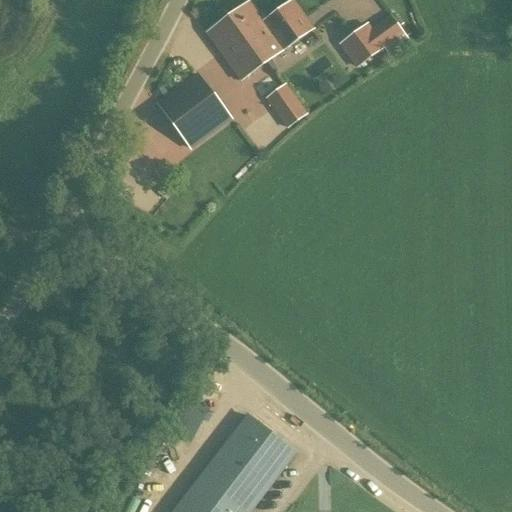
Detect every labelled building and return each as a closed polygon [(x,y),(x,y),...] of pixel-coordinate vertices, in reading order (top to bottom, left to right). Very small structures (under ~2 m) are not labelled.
[(263,23),(249,34),(260,47),(258,48),(269,62),(313,31),(292,2),(263,23)] [(249,34),(263,23),(249,4),(207,34),(242,82),(269,62),(258,48),(260,47),(249,34)] [(371,28),(368,23),(339,45),(357,69),(406,36),(391,14),(371,28)] [(231,121),(200,76),(160,105),(191,151),(231,121)] [(266,98),(288,129),(308,115),(286,84),(266,98)] [(180,396),(163,430),(189,443),(206,408),(180,396)] [(251,511),(296,455),(248,418),(175,511),(251,511)]
